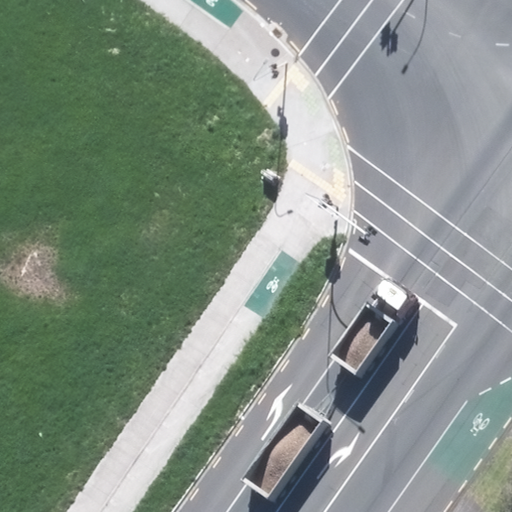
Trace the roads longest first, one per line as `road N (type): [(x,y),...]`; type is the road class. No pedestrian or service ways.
road 1 (secondary): [(511,241),(323,511)]
road 2 (unclassified): [(511,80),(387,0)]
